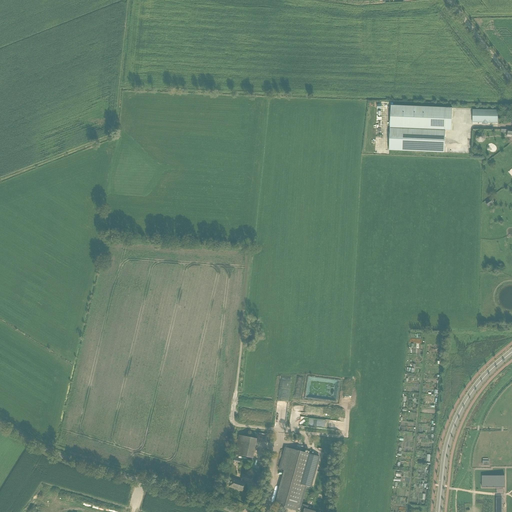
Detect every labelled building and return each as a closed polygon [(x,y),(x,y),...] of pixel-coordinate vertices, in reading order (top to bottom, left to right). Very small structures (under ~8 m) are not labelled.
[(391,106),(389,150),(444,153),(445,131),(451,131),(452,108),(391,106)] [(482,124),(488,124),(488,123),(498,123),(498,110),(473,110),(472,123),(482,123),(482,124)] [(417,420),(417,412),(401,412),(401,420),(417,420)] [(257,445),(258,437),(239,433),(237,441),(257,445)] [(274,504),(273,509),(279,510),(280,507),(299,511),(300,509),(306,486),(310,487),(318,456),(285,447),(279,469),(284,470),(274,504)] [(235,489),(242,491),(245,483),(244,482),(245,480),(251,482),(253,478),(248,476),(243,475),(241,479),(240,481),(231,478),(230,481),(229,486),(236,488),(235,489)] [(504,475),(481,475),(481,482),(484,482),(484,487),(504,487),(504,475)]
